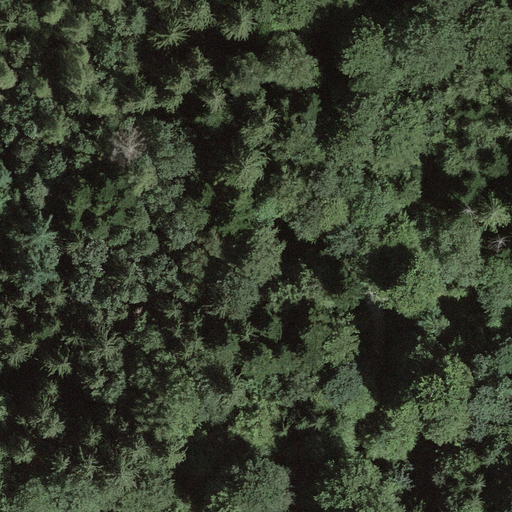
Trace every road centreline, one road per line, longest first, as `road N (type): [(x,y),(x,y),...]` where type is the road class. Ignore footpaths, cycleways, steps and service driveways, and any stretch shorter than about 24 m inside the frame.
road 1 (track): [(324,243),(248,140),(215,51),(211,0)]
road 2 (track): [(373,393),(381,321),(361,282),(324,243)]
road 3 (track): [(284,511),(337,461),(373,393)]
